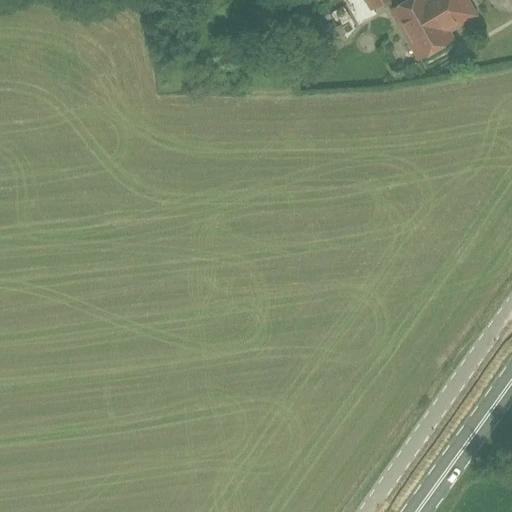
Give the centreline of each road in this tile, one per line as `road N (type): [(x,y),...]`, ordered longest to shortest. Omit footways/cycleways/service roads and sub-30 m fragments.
road 1 (unclassified): [(364,511),(499,329)]
road 2 (primary): [(420,511),(511,384)]
